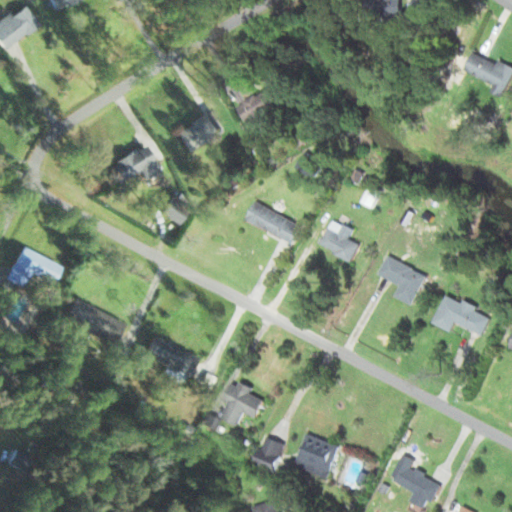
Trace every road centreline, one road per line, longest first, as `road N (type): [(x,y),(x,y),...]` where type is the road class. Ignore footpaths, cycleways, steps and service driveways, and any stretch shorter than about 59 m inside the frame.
road 1 (residential): [(511,439),(75,204),(24,186)]
road 2 (residential): [(0,233),(69,123),(266,0)]
